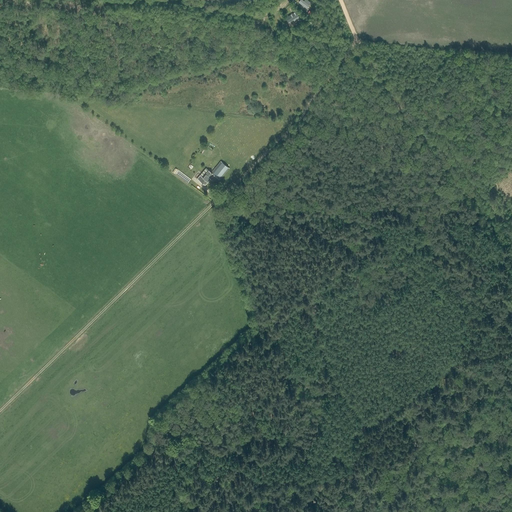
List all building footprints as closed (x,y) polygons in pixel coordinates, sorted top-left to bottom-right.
[(307,8),(309,5),(302,0),(299,0),(298,2),(307,8)] [(287,28),(280,11),(269,15),(274,30),(287,28)] [(297,14),(287,20),(289,24),(299,18),(297,14)] [(209,170),(203,177),(200,175),(197,179),(205,185),(213,175),(220,180),(229,169),(220,161),(211,172),(209,170)] [(244,197),(237,200),(239,205),(238,205),(243,214),(249,210),(244,197)]
